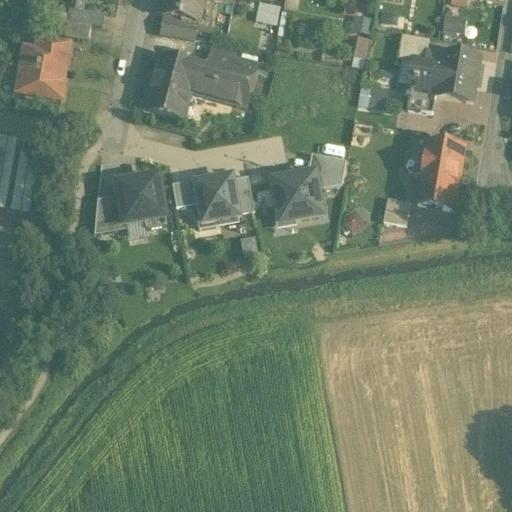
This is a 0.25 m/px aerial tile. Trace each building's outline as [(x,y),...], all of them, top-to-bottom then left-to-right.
[(203,0),(166,0),(163,19),(182,23),(182,21),(197,24),(197,26),(198,26),(203,0)] [(79,26),(81,15),(83,5),(70,2),(69,13),(67,24),(79,26)] [(262,4),(258,22),(278,27),(282,9),(262,4)] [(467,37),(469,19),(446,17),(445,35),(467,37)] [(357,21),(357,33),(373,34),(374,21),(357,21)] [(67,24),(67,25),(64,39),(88,43),(90,28),(79,26),(67,24)] [(353,67),(367,69),(372,41),(357,39),(353,67)] [(429,43),(402,39),(398,63),(425,67),(429,43)] [(68,47),(39,42),(37,53),(25,51),(18,95),(61,103),(64,87),(61,86),(68,47)] [(479,62),(444,56),(441,74),(415,70),(411,95),(471,105),(479,62)] [(255,70),(215,59),(211,75),(196,71),(190,96),(245,110),(255,70)] [(196,70),(162,61),(153,97),(147,96),(143,111),(152,114),(178,121),(183,122),(190,96),(196,71),(196,70)] [(362,110),(389,110),(389,88),(362,87),(362,110)] [(178,121),(152,114),(148,128),(174,135),(178,121)] [(0,209),(8,211),(19,139),(0,136),(0,209)] [(15,213),(35,214),(40,142),(21,141),(15,213)] [(463,152),(428,146),(426,157),(421,186),(421,188),(455,194),(456,194),(463,152)] [(426,157),(412,155),(407,183),(421,186),(426,157)] [(316,160),(312,179),(316,178),(318,194),(341,189),(346,166),(316,160)] [(273,186),(281,228),(323,221),(318,194),(316,178),(312,179),(273,186)] [(119,200),(124,230),(126,229),(166,222),(158,180),(117,188),(119,200)] [(196,188),(199,203),(194,204),(195,209),(199,234),(239,227),(238,222),(240,222),(239,219),(233,184),(232,181),(196,188)] [(233,184),(239,219),(254,217),(248,181),(233,184)] [(177,213),(195,209),(194,204),(199,203),(196,188),(195,185),(172,189),(177,213)] [(455,194),(421,188),(417,207),(453,214),(453,212),(452,212),(455,194)] [(126,234),(126,229),(124,230),(119,200),(98,204),(95,239),(126,234)] [(410,206),(387,202),(383,226),(406,230),(410,206)]
